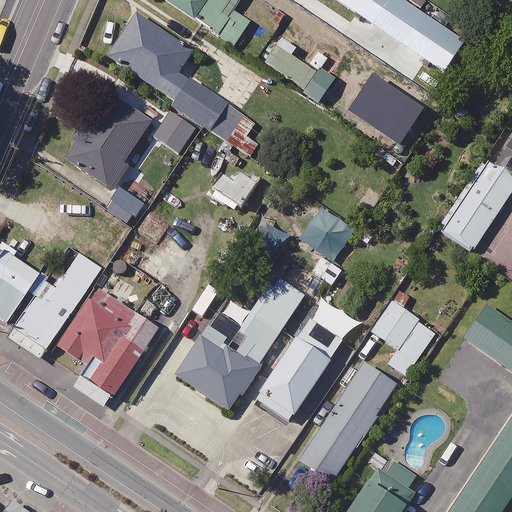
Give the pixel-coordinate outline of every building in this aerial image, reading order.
[(164,0),(235,47),(250,24),(234,13),(241,0),(164,0)] [(397,5),(390,0),(340,0),(338,3),(380,31),(397,5)] [(194,52),(137,14),(108,57),(175,101),(188,81),(179,75),(194,52)] [(469,50),(428,22),(410,48),(452,76),(469,50)] [(310,55),(285,37),(266,63),(307,93),(306,95),(336,117),(350,97),(319,74),(329,60),(314,50),(310,55)] [(239,113),(193,82),(176,107),(222,138),(239,113)] [(121,180),(131,166),(125,162),(152,124),(116,99),(73,162),(114,190),(121,180)] [(198,131),(170,113),(154,136),(182,155),(198,131)] [(256,125),(245,117),(233,135),(245,142),(256,125)] [(511,144),(499,164),(511,172),(511,144)] [(511,193),(511,178),(486,161),(439,231),(473,253),(511,193)] [(258,183),(242,173),(235,183),(223,175),(210,195),(239,213),(258,183)] [(114,190),(103,205),(136,228),(154,203),(121,180),(114,190)] [(356,231),(323,209),(302,240),(335,262),(356,231)] [(287,238),(266,222),(247,247),(268,263),(287,238)] [(41,277),(6,254),(0,262),(0,318),(10,325),(41,277)] [(47,284),(9,339),(21,347),(42,361),(104,268),(84,254),(59,291),(47,284)] [(324,282),(294,262),(281,281),(277,278),(252,315),(229,299),(177,377),(230,413),(262,367),(259,365),(306,296),(312,300),(324,282)] [(123,301),(99,285),(59,344),(88,365),(73,388),(107,411),(163,329),(123,301)] [(437,333),(393,302),(372,332),(399,351),(389,365),(407,377),(437,333)] [(511,323),(488,307),(465,339),(511,371),(511,323)] [(337,355),(304,333),(258,400),(292,423),(337,355)] [(399,387),(365,364),(300,460),(334,483),(399,387)] [(502,511),(511,498),(511,422),(451,511),(502,511)] [(417,477),(387,457),(349,511),(402,511),(415,494),(408,490),(417,477)]
